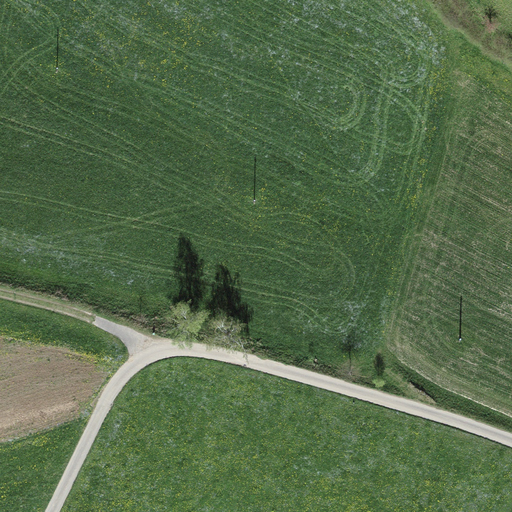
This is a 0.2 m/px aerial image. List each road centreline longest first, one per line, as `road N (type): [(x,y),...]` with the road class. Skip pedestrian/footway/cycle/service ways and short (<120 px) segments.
road 1 (unclassified): [(51,511),(115,383),(135,362),(168,349),(211,351),(511,440)]
road 2 (track): [(0,291),(122,331),(154,352)]
